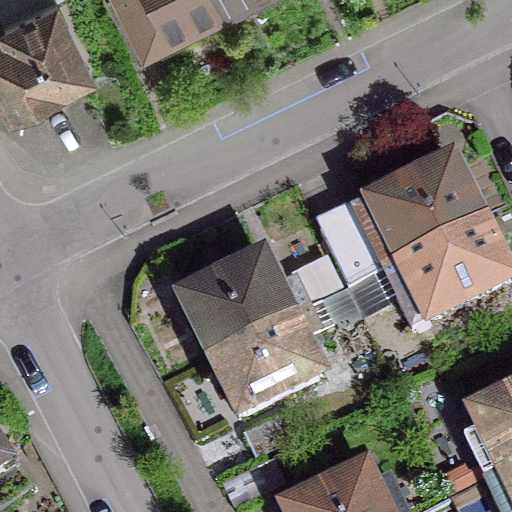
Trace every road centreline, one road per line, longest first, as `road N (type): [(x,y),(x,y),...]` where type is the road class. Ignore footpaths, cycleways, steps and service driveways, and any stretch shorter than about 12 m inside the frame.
road 1 (residential): [(465,44),(21,260)]
road 2 (residential): [(21,260),(137,511)]
